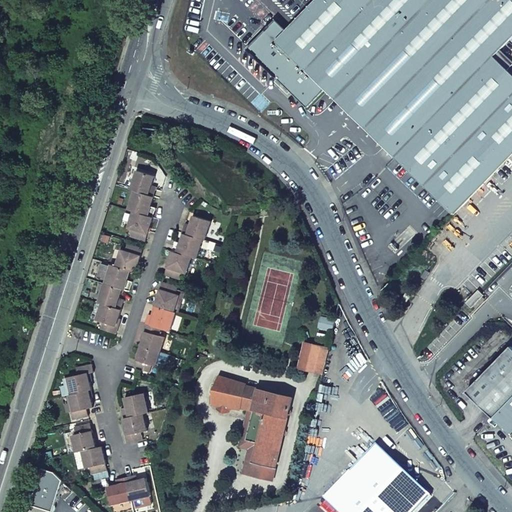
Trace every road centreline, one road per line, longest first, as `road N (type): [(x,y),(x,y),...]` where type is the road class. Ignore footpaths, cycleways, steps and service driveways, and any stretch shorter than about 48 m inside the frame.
road 1 (unclassified): [(511,510),(402,377),(308,186),(270,145),(128,80)]
road 2 (tertiary): [(48,340),(128,80)]
road 3 (residential): [(113,359),(125,344),(173,195)]
road 4 (tertiary): [(0,493),(48,340)]
